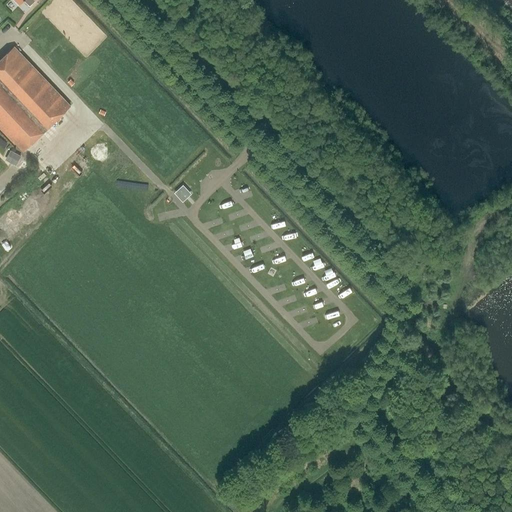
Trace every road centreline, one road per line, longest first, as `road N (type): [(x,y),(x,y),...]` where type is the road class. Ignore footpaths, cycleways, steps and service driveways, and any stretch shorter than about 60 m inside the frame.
road 1 (unclassified): [(111,0),(370,266)]
road 2 (track): [(409,302),(348,442),(275,511)]
